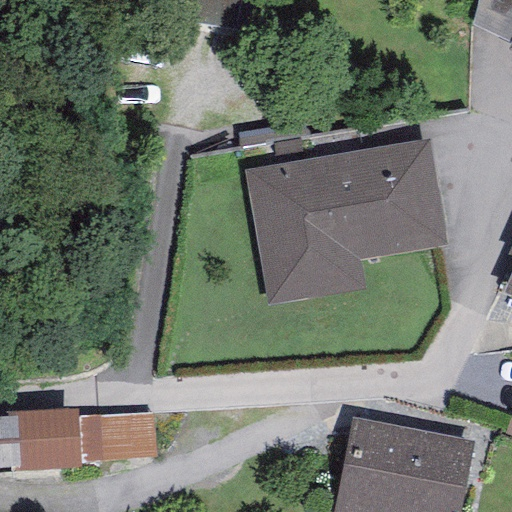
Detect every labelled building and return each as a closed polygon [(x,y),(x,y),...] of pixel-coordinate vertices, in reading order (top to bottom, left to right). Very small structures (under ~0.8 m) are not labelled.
[(237,0),(195,0),(191,24),(231,32),(237,0)] [(509,42),(511,36),(511,0),(475,0),(470,24),(509,42)] [(453,248),(433,140),(244,174),(268,309),(360,293),(355,265),(453,248)] [(511,270),(502,294),(511,298),(511,270)] [(5,412),(5,417),(15,416),(18,466),(9,467),(10,473),(80,468),(80,463),(76,419),(76,408),(5,412)] [(151,413),(76,419),(80,463),(154,458),(151,413)] [(0,467),(9,467),(18,466),(15,416),(5,417),(0,417),(0,467)] [(459,511),(473,443),(351,418),(332,511),(459,511)]
